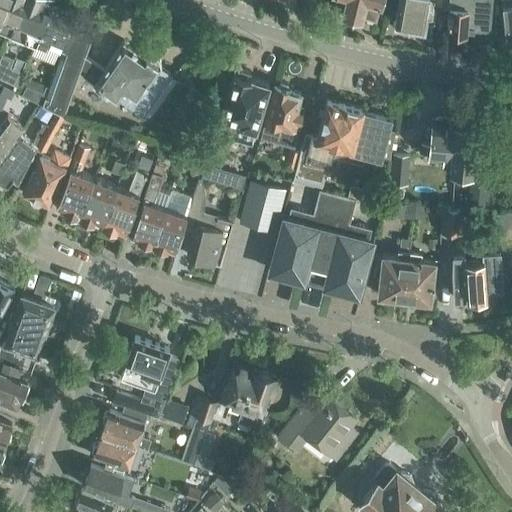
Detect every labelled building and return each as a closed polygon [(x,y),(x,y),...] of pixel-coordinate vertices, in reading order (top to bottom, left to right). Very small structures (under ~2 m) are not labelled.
[(0,0),(0,26),(7,29),(18,0),(0,0)] [(35,40),(35,39),(50,0),(22,0),(10,31),(35,40)] [(60,49),(73,17),(77,5),(64,0),(50,0),(35,39),(60,49)] [(330,0),(329,5),(376,17),(379,0),(330,0)] [(440,4),(441,4),(441,0),(399,0),(396,19),(395,19),(395,20),(424,25),(424,24),(423,24),(426,12),(432,11),(433,2),(440,3),(440,4)] [(441,0),(441,4),(442,4),(442,7),(449,8),(447,25),(449,25),(452,29),(460,29),(460,30),(461,30),(461,29),(464,26),(466,26),(466,25),(473,26),(474,23),(489,24),(490,0),(441,0)] [(511,0),(502,0),(506,41),(511,40),(511,0)] [(145,52),(144,54),(124,40),(104,68),(93,61),(88,57),(85,55),(96,25),(84,21),(73,17),(60,49),(62,50),(43,104),(65,112),(79,72),(94,82),(93,84),(116,100),(118,96),(141,112),(143,113),(170,73),(168,71),(160,65),(161,64),(160,56),(153,51),(145,52)] [(13,58),(2,53),(0,57),(0,77),(17,86),(23,72),(9,67),(13,58)] [(234,71),(216,131),(251,142),(269,82),(252,77),(252,76),(249,75),(251,70),(238,67),(236,72),(234,71)] [(288,83),(280,81),(276,84),(274,83),(264,120),(265,121),(261,136),(294,145),(298,129),(303,111),(297,109),(301,94),(299,91),(291,89),(292,88),(289,87),(288,83)] [(11,98),(15,90),(4,85),(0,92),(0,110),(7,96),(11,98)] [(39,103),(44,92),(26,86),(22,94),(39,103)] [(342,101),(327,97),(317,134),(305,131),(292,180),(319,187),(322,188),(330,154),(348,159),(351,149),(381,158),(382,156),(390,158),(395,131),(389,129),(392,116),(361,108),(362,106),(343,101),(342,101)] [(0,157),(20,133),(25,127),(9,114),(0,125),(0,157)] [(475,123),(462,122),(456,121),(456,126),(450,125),(450,123),(446,118),(438,117),(433,121),(431,142),(422,141),(421,152),(430,153),(429,154),(442,155),(442,160),(452,161),(451,167),(470,169),(475,123)] [(37,145),(48,125),(42,122),(32,142),(37,146),(37,145)] [(32,142),(20,133),(0,157),(0,177),(8,181),(11,177),(18,182),(19,182),(37,146),(32,142)] [(37,145),(45,150),(52,139),(44,134),(37,145)] [(77,213),(79,213),(93,176),(82,171),(90,148),(79,144),(57,201),(65,204),(64,208),(66,208),(66,213),(73,215),(76,212),(77,213)] [(51,158),(39,153),(22,189),(31,193),(32,197),(35,199),(38,199),(41,198),(50,202),(71,156),(55,149),(51,158)] [(295,167),(299,152),(289,149),(285,164),(295,167)] [(391,181),(407,182),(409,155),(393,153),(391,181)] [(196,161),(203,163),(205,156),(198,154),(196,161)] [(130,189),(116,184),(102,220),(101,222),(103,222),(103,223),(116,227),(118,224),(126,227),(151,159),(142,155),(130,189)] [(114,160),(110,172),(119,176),(123,164),(114,160)] [(243,188),(247,175),(230,171),(226,183),(243,188)] [(150,240),(153,240),(165,205),(154,202),(163,176),(152,172),(132,231),(140,234),(139,236),(140,236),(139,240),(149,243),(150,240)] [(116,184),(93,176),(79,213),(81,214),(82,215),(81,218),(91,222),(92,218),(94,219),(95,217),(102,220),(116,184)] [(202,177),(199,176),(192,198),(187,213),(182,227),(196,232),(190,256),(220,263),(233,219),(217,215),(216,218),(202,214),(203,210),(204,207),(204,201),(204,199),(204,196),(204,192),(204,189),(204,186),(203,182),(202,177)] [(250,178),(239,221),(274,230),(285,187),(250,178)] [(284,215),(269,270),(275,271),(276,271),(278,272),(289,275),(304,279),(305,275),(325,281),(324,284),(340,288),(351,291),(352,292),(353,292),(359,293),(373,239),(369,238),(372,227),(350,221),(356,197),(322,188),(319,187),(313,212),(291,206),(288,216),(284,215)] [(170,190),(165,205),(153,240),(156,242),(155,245),(164,249),(165,245),(167,245),(168,243),(175,246),(182,227),(187,213),(192,198),(170,190)] [(405,202),(403,216),(414,218),(416,203),(405,202)] [(427,204),(416,203),(414,218),(425,219),(427,204)] [(446,207),(443,232),(463,234),(466,208),(446,207)] [(511,209),(498,209),(498,225),(511,225),(511,209)] [(229,233),(222,259),(235,263),(243,237),(229,233)] [(429,238),(428,247),(436,248),(437,239),(429,238)] [(382,257),(375,256),(373,268),(381,269),(378,294),(382,294),(384,297),(389,298),(392,295),(404,297),(410,250),(398,249),(397,255),(383,253),(382,257)] [(422,252),(410,250),(404,297),(417,298),(418,301),(424,302),(426,299),(430,300),(435,259),(421,258),(422,252)] [(465,254),(451,254),(451,272),(454,297),(467,296),(467,297),(471,297),(473,300),(481,299),(483,296),(487,296),(486,293),(502,292),(499,254),(482,255),(483,259),(476,260),(464,261),(465,254)] [(0,316),(2,313),(7,315),(12,301),(18,303),(20,296),(16,294),(14,296),(11,295),(14,288),(12,287),(13,285),(0,278),(0,316)] [(50,302),(22,293),(20,296),(18,303),(12,301),(7,315),(2,313),(0,316),(0,364),(27,374),(27,376),(28,376),(28,375),(52,308),(51,307),(49,303),(50,302)] [(169,347),(135,335),(121,376),(146,385),(141,398),(116,390),(112,401),(158,418),(179,357),(167,352),(169,347)] [(252,370),(234,364),(222,398),(245,406),(241,418),(255,422),(262,400),(268,402),(277,377),(272,373),(259,368),(258,368),(252,368),(252,370)] [(29,383),(26,380),(27,378),(0,367),(0,396),(17,403),(20,394),(21,395),(21,393),(26,392),(29,383)] [(307,433),(329,450),(356,415),(327,393),(323,398),(313,390),(289,420),(291,422),(281,435),(297,447),(307,433)] [(198,416),(185,456),(196,460),(216,401),(197,394),(190,413),(198,416)] [(105,421),(102,431),(137,444),(147,447),(151,436),(141,433),(145,420),(110,408),(109,410),(105,411),(103,418),(105,421)] [(11,422),(0,418),(0,443),(3,445),(4,442),(5,441),(6,440),(7,439),(8,437),(8,436),(8,434),(8,433),(8,432),(11,422)] [(129,467),(137,444),(102,431),(98,441),(95,441),(92,449),(94,452),(93,454),(129,467)] [(431,511),(440,502),(436,499),(435,498),(435,497),(434,495),(433,493),(431,491),(429,490),(428,489),(425,489),(423,489),(413,481),(413,479),(413,478),(412,477),(412,476),(411,475),(409,473),(407,472),(406,471),(403,470),(401,471),(389,461),(384,462),(374,474),(375,479),(377,480),(362,499),(378,511),(431,511)] [(129,489),(133,476),(91,462),(90,464),(86,466),(84,470),(86,474),(83,484),(114,495),(113,499),(130,505),(135,491),(129,489)] [(218,473),(213,480),(222,490),(232,480),(234,479),(218,473)] [(187,487),(184,494),(198,498),(200,491),(187,487)] [(79,492),(78,495),(77,496),(77,497),(76,499),(76,501),(72,510),(75,511),(107,511),(112,501),(81,488),(80,491),(79,492)] [(223,500),(216,492),(204,502),(212,511),(223,500)] [(133,495),(130,505),(148,511),(151,502),(133,495)] [(278,508),(282,511),(311,511),(292,495),(278,508)] [(211,511),(203,502),(195,511),(211,511)]
